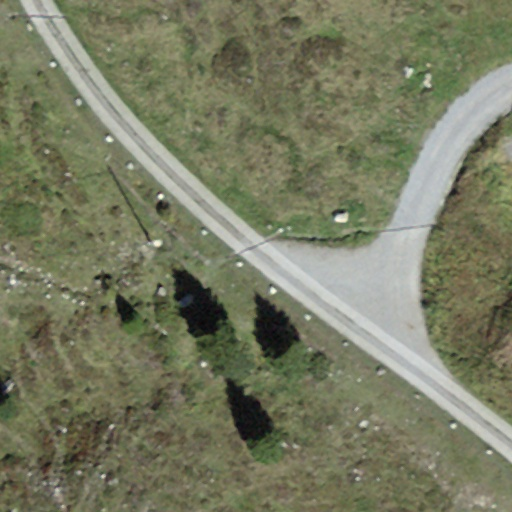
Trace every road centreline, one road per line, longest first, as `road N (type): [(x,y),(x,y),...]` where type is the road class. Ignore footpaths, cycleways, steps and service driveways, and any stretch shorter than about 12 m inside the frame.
road 1 (unclassified): [(33,0),(124,142),(511,444)]
road 2 (track): [(511,86),(489,99),(453,141),(368,329)]
